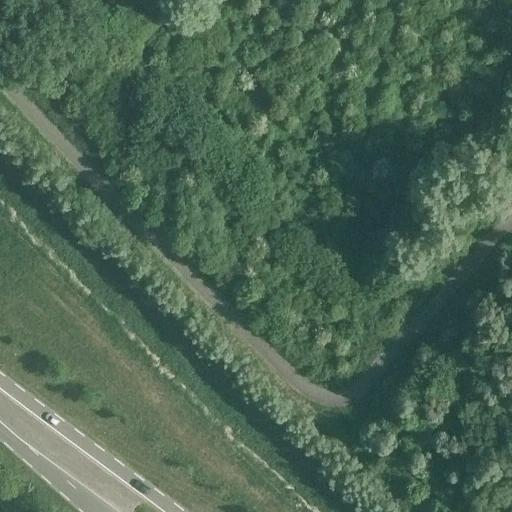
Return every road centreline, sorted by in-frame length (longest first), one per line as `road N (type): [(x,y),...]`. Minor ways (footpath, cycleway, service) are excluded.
road 1 (primary): [(172,511),(0,380)]
road 2 (primary): [(0,430),(102,511)]
